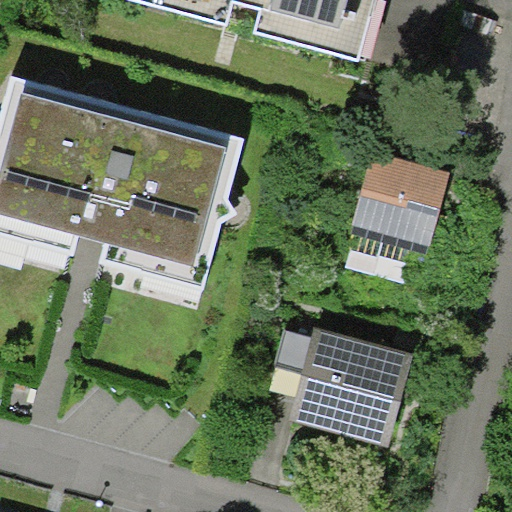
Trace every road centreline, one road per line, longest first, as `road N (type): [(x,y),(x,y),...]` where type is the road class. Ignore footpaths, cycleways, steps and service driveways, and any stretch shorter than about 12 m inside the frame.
road 1 (residential): [(511,189),(448,511)]
road 2 (residential): [(0,450),(238,511)]
